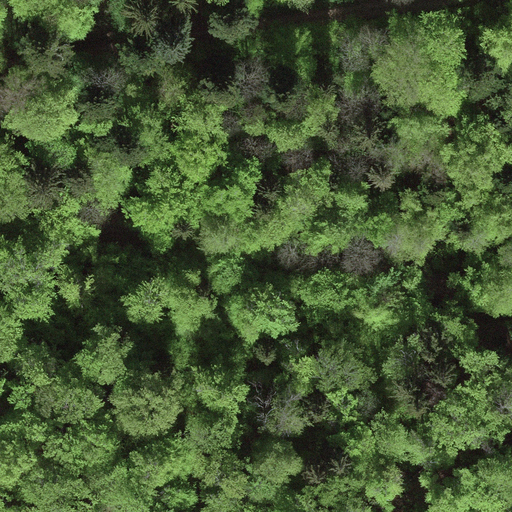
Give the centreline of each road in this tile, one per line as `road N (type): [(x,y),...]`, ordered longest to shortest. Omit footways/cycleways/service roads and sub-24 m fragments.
road 1 (track): [(0,195),(511,306)]
road 2 (track): [(453,0),(0,79)]
